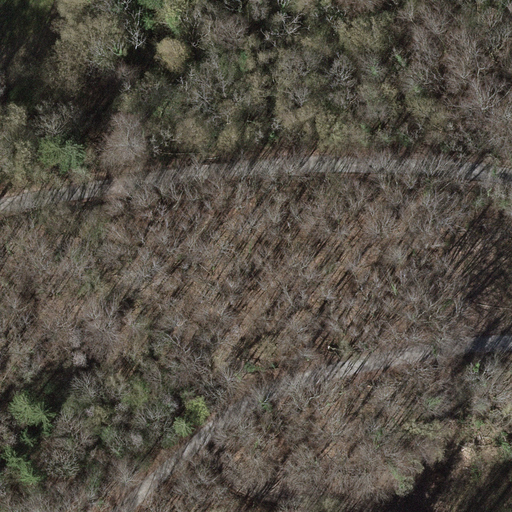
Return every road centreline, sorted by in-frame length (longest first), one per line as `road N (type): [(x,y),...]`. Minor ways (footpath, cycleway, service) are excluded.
road 1 (unclassified): [(0,204),(257,162),(343,160),(511,174)]
road 2 (unclassified): [(511,341),(387,356),(262,394),(203,433),(118,511)]
road 3 (track): [(203,433),(240,481),(369,511)]
